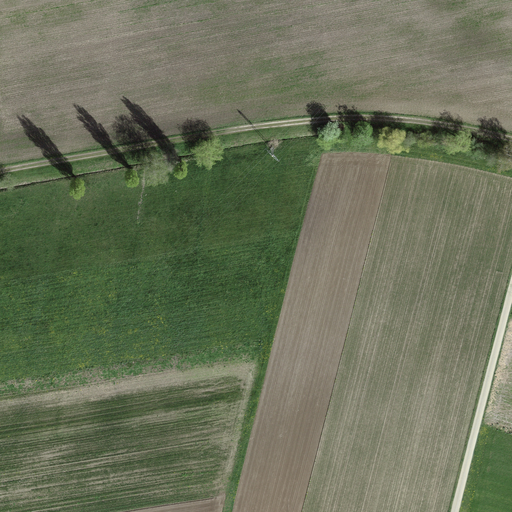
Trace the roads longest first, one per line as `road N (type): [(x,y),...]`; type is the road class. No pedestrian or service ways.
road 1 (track): [(0,171),(355,117),(511,139)]
road 2 (track): [(511,285),(454,511)]
